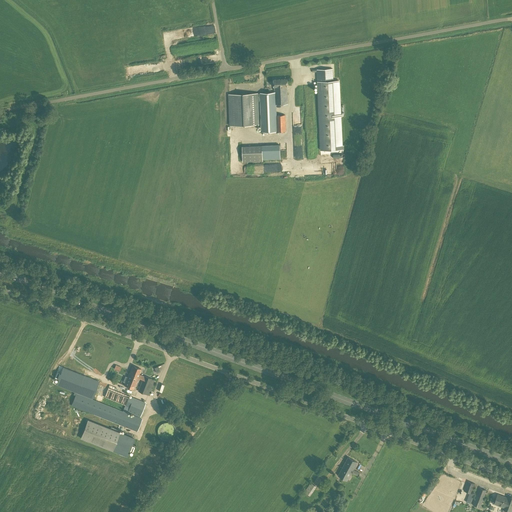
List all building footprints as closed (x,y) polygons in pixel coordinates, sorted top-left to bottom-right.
[(332,69),(317,69),(320,150),(342,149),(342,145),(339,80),(333,80),(332,69)] [(288,104),(287,86),(287,79),(273,79),(274,87),(274,92),(239,94),(228,94),(229,126),(259,124),(258,101),(260,101),(261,132),(271,132),(286,131),(285,115),(276,115),(276,104),(288,104)] [(263,159),(280,159),(280,145),(262,145),(263,159)] [(125,376),(123,382),(125,383),(124,385),(134,389),(138,377),(142,379),(138,391),(150,395),(155,380),(151,378),(144,375),(144,376),(139,374),(141,369),(132,366),(130,373),(129,373),(127,377),(125,376)] [(63,368),(61,373),(60,373),(58,378),(59,378),(56,384),(92,398),(99,382),(63,368)] [(109,385),(108,387),(104,397),(125,405),(122,411),(76,393),(71,405),(137,431),(142,419),(126,413),(127,411),(127,412),(140,417),(146,402),(114,390),(115,387),(109,385)] [(127,456),(134,438),(88,420),(81,437),(127,456)] [(360,473),(353,469),(357,462),(348,457),(338,475),(347,480),(351,473),(358,476),(360,473)] [(470,503),(474,494),(472,493),(475,484),(466,481),(464,491),(470,493),(466,502),(470,503)] [(317,486),(310,482),(304,492),(310,496),(317,486)] [(481,507),(482,504),(487,490),(478,487),(474,501),(472,505),(481,507)] [(493,503),(506,508),(506,510),(511,511),(511,510),(511,497),(510,499),(498,495),(496,500),(494,499),(493,503)]
